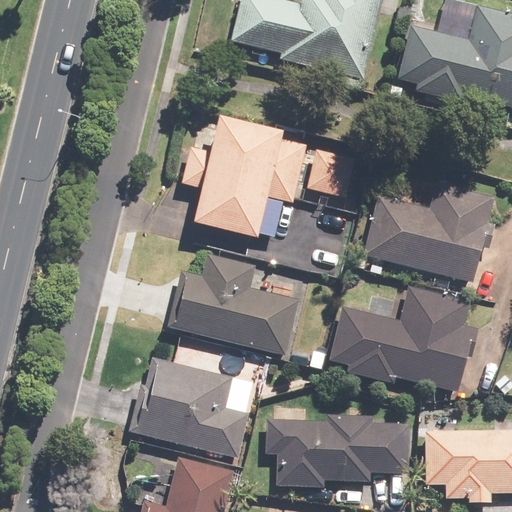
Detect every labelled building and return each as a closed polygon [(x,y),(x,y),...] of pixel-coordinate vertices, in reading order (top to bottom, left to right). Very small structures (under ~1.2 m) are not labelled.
[(359,82),(378,0),(297,0),(296,6),(271,0),(237,0),(227,43),(277,55),(276,62),(359,82)] [(459,96),(511,109),(511,17),(473,8),(464,41),(406,27),(393,80),(413,85),(411,92),(457,103),(459,96)] [(276,135),(211,119),(203,154),(184,150),(175,185),(194,190),(186,225),(250,241),(260,198),(289,205),(302,148),(274,142),(276,135)] [(350,161),(313,152),(303,191),(341,200),(350,161)] [(426,209),(373,197),(359,257),(468,283),(488,198),(432,185),(426,209)] [(176,274),(162,329),(283,358),(296,303),(244,290),(249,269),(201,258),(196,279),(176,274)] [(338,309),(325,362),(343,367),(341,374),(390,386),(391,378),(453,393),(462,359),(467,360),(474,330),(460,326),(466,303),(404,288),(395,323),(338,309)] [(134,386),(123,433),(234,459),(244,416),(221,410),(228,380),(147,361),(140,387),(134,386)] [(320,482),(365,484),(365,475),(402,477),(404,431),(389,431),(389,426),(368,426),(368,420),(323,418),(323,424),(261,422),(260,455),(274,456),(273,488),(319,490),(320,482)] [(511,432),(420,434),(422,486),(440,486),(440,499),(463,499),(463,504),(486,504),(486,495),(511,494),(511,432)] [(219,511),(229,474),(173,460),(161,509),(140,504),(137,511),(219,511)]
